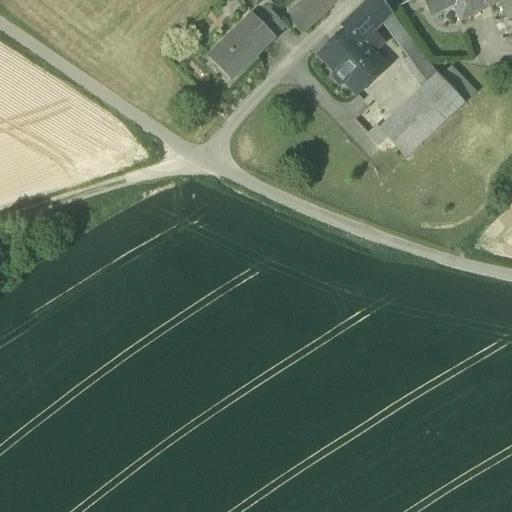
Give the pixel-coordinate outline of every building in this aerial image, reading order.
[(339,0),(301,0),(286,13),(303,32),(339,0)] [(381,24),(382,24),(392,14),(381,0),(369,0),(364,5),(381,24)] [(421,0),(431,17),(453,7),(466,0),(421,0)] [(505,18),(511,15),(511,0),(466,0),(453,7),(460,22),(499,3),(505,18)] [(371,33),(381,24),(364,5),(354,15),(371,33)] [(256,19),(274,38),(285,26),(267,8),(256,19)] [(419,51),(392,14),(382,24),(408,59),(419,51)] [(347,84),(358,95),(385,69),(371,55),(367,51),(378,41),(371,33),(354,15),(341,26),(345,30),(319,55),(334,71),(333,77),(341,85),(347,84)] [(208,59),(230,81),(274,38),(256,19),(252,16),(208,59)] [(381,45),(378,41),(367,51),(371,55),(381,45)] [(436,75),(419,51),(408,59),(427,84),(436,75)] [(440,78),(464,104),(474,94),(450,69),(440,78)] [(427,84),(379,128),(379,129),(387,138),(406,158),(464,104),(440,78),(437,75),(436,75),(427,84)] [(378,146),(387,138),(379,129),(379,128),(376,125),(367,134),(378,146)]
